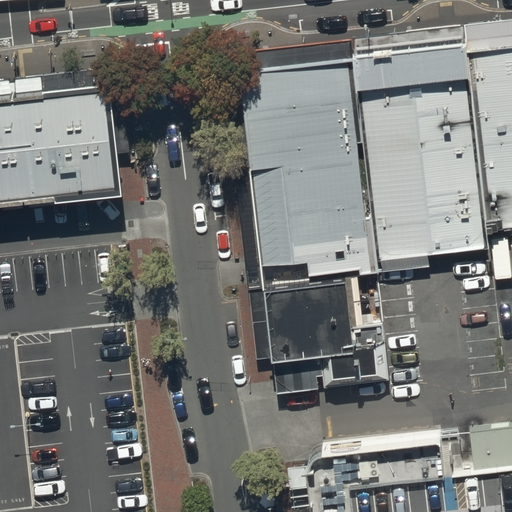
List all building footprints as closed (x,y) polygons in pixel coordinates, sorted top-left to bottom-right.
[(511,47),(499,50),(511,163),(511,47)] [(511,163),(499,50),(465,54),(485,230),(511,226),(511,163)] [(485,230),(465,54),(408,60),(431,260),(488,253),(485,230)] [(355,66),(379,266),(431,260),(408,60),(355,66)] [(379,266),(355,66),(262,77),(244,98),(264,269),(307,264),(308,277),(359,270),(360,275),(379,273),(379,266)] [(89,77),(0,86),(0,191),(101,180),(89,77)] [(264,290),(277,394),(390,381),(383,323),(364,325),(358,278),(264,290)] [(0,511),(156,511),(155,509),(156,508),(156,506),(156,505),(157,503),(157,502),(157,500),(158,499),(158,497),(158,496),(158,494),(159,493),(159,491),(159,489),(159,488),(160,486),(160,485),(160,483),(160,482),(160,480),(160,479),(161,477),(161,475),(161,474),(161,472),(161,471),(161,469),(161,468),(161,466),(161,464),(161,463),(161,461),(161,460),(161,458),(161,457),(161,455),(161,453),(161,452),(161,450),(161,449),(161,447),(161,446),(160,444),(160,442),(160,441),(159,439),(159,437),(159,436),(158,434),(158,432),(157,431),(157,429),(156,428),(156,426),(155,424),(155,423),(154,421),(154,419),(153,418),(153,416),(152,415),(152,413),(151,411),(150,410),(150,408),(149,407),(148,405),(148,403),(147,402),(146,400),(146,399),(145,397),(144,396),(144,394),(143,393),(142,391),(141,390),(140,388),(140,387),(139,385),(138,384),(137,382),(136,381),(135,379),(135,378),(134,376),(133,375),(131,370),(129,371),(128,372),(127,373),(126,374),(125,375),(123,375),(122,376),(121,377),(119,377),(118,378),(117,378),(115,379),(114,379),(113,380),(111,380),(110,380),(108,381),(107,381),(106,381),(104,381),(103,382),(101,382),(100,382),(98,382),(97,382),(96,382),(94,381),(93,381),(91,381),(90,381),(88,381),(87,380),(86,380),(84,380),(83,379),(46,373),(43,372),(41,372),(38,372),(35,371),(33,371),(30,372),(27,372),(25,373),(22,373),(19,374),(17,375),(14,376),(12,378),(10,379),(7,381),(5,382),(3,384),(1,386),(0,387),(0,511)] [(511,511),(511,454),(449,462),(445,424),(330,437),(320,441),(315,447),(313,455),(313,464),(317,511),(511,511)]
